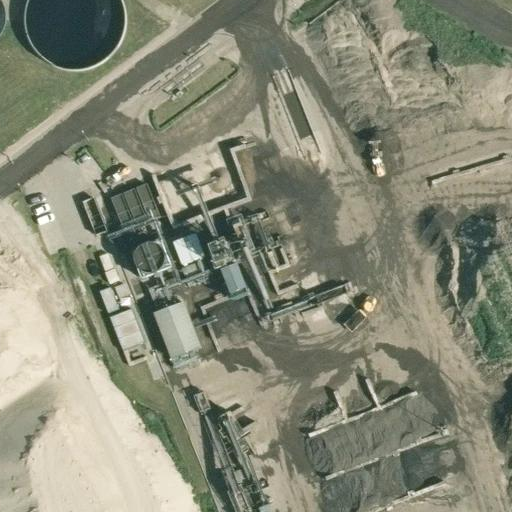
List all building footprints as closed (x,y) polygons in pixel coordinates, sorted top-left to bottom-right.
[(23,10),(23,20),(23,29),(26,39),(30,47),(36,55),(43,61),(51,66),(60,70),(70,72),(79,72),(89,70),(98,66),(106,61),(113,55),(119,47),(123,39),(126,29),(127,20),(126,10),(123,1),(122,0),(26,0),(26,1),(23,10)] [(192,232),(172,239),(181,262),(201,254),(192,232)] [(182,272),(201,267),(199,259),(180,264),(182,272)] [(151,297),(163,292),(158,280),(146,285),(151,297)] [(184,300),(153,310),(168,356),(199,346),(184,300)] [(228,375),(190,391),(195,402),(233,387),(228,375)] [(165,380),(154,384),(181,462),(193,458),(165,380)] [(204,436),(224,432),(231,472),(243,470),(234,415),(215,418),(214,411),(200,414),(204,436)] [(269,511),(266,503),(255,507),(256,511),(269,511)]
